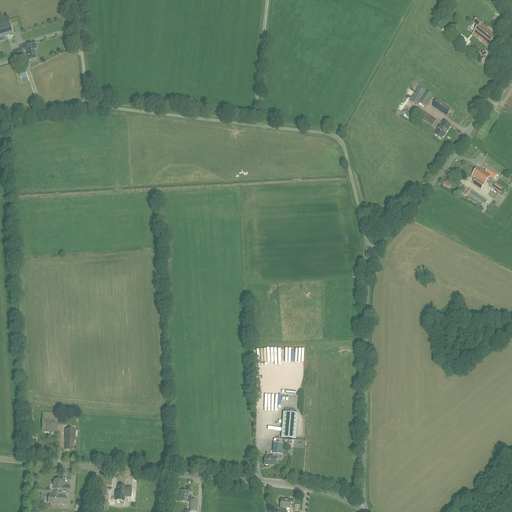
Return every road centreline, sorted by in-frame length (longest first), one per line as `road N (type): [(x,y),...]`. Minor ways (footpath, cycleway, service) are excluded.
road 1 (unclassified): [(360,509),(286,484),(0,459)]
road 2 (unclassified): [(360,509),(367,256)]
road 3 (unclassified): [(367,256),(438,177),(511,64)]
road 4 (unclassified): [(367,256),(339,140),(254,124)]
road 5 (unclassified): [(86,105),(254,124)]
